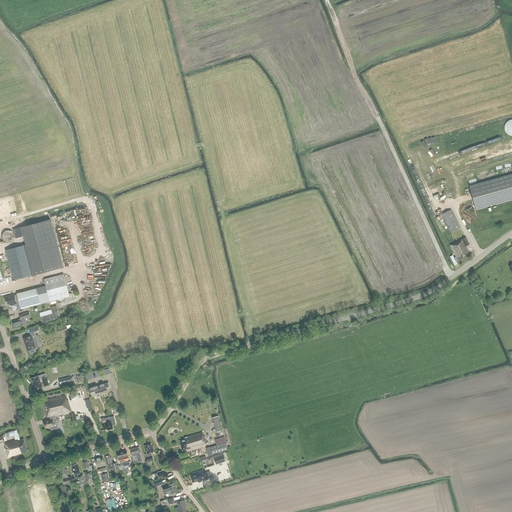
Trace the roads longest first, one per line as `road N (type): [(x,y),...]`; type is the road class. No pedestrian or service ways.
road 1 (tertiary): [(150,430),(206,358),(412,299),(511,233)]
road 2 (unclassified): [(45,459),(0,323)]
